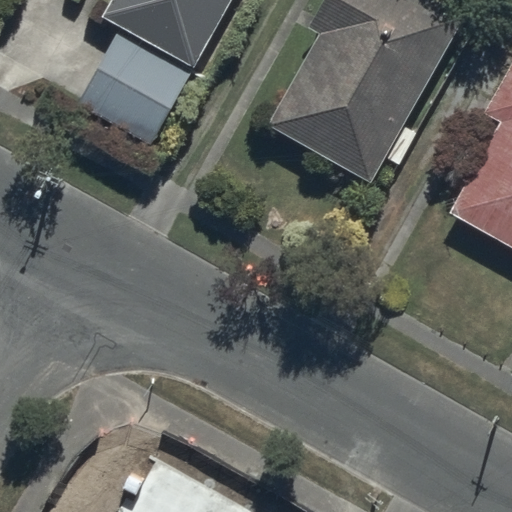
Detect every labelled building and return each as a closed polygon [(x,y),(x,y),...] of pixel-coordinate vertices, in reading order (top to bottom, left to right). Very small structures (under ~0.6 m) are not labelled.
[(234,0),(108,0),(100,16),(197,69),(234,0)] [(405,123),(460,18),(426,0),(322,0),(308,29),(318,34),(270,125),(372,179),(384,156),(401,165),(419,130),(405,123)] [(192,74),(117,34),(81,102),(155,142),(192,74)] [(511,249),(511,58),(483,111),(500,120),(447,213),(511,249)] [(251,511),(158,460),(128,511),(251,511)]
